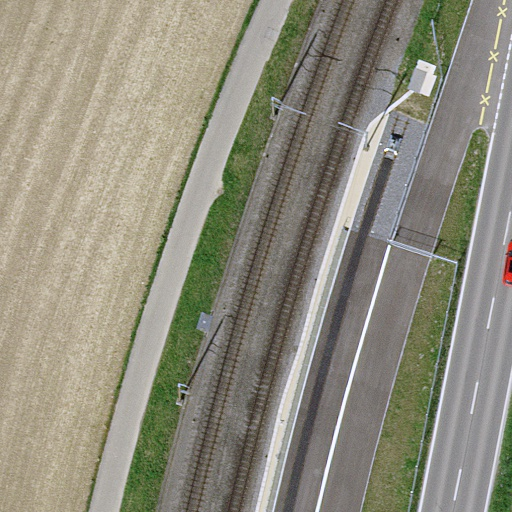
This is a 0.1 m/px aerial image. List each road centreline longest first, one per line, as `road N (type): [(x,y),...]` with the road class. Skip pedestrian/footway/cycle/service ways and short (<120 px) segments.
road 1 (track): [(303,0),(113,511)]
road 2 (primary): [(459,511),(511,206)]
